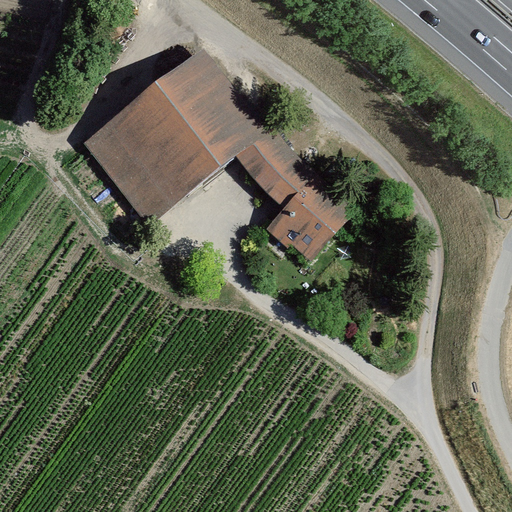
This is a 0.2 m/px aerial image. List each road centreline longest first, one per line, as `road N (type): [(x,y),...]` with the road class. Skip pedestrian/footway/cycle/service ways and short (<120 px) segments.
road 1 (track): [(178,0),(361,137),(429,214),(434,262),(419,407),(471,511)]
road 2 (unclassified): [(511,445),(491,385),(489,332),(494,286),(511,244)]
